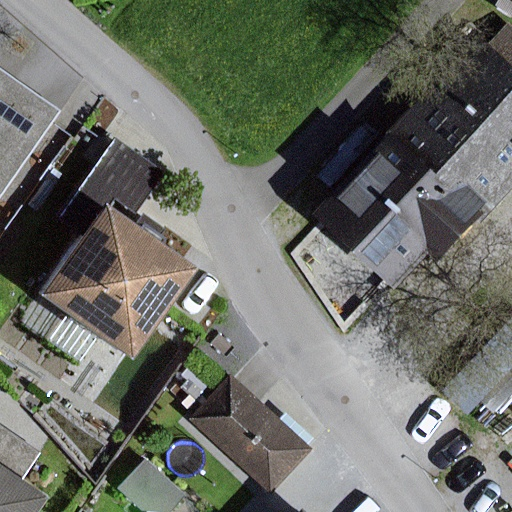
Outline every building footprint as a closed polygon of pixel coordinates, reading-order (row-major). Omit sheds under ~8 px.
[(511,36),(506,43),(495,33),(324,220),(420,307),(511,206),(511,36)] [(0,204),(69,109),(0,59),(0,204)] [(64,214),(87,230),(102,208),(109,213),(125,189),(147,204),(170,171),(119,136),(64,214)] [(109,213),(102,208),(87,230),(41,296),(128,356),(189,268),(109,213)] [(290,420),(243,378),(207,417),(283,486),(319,446),(317,445),(290,420)] [(290,420),(317,445),(325,436),(298,411),(290,420)] [(48,451),(0,417),(0,511),(52,511),(61,499),(30,477),(48,451)]
